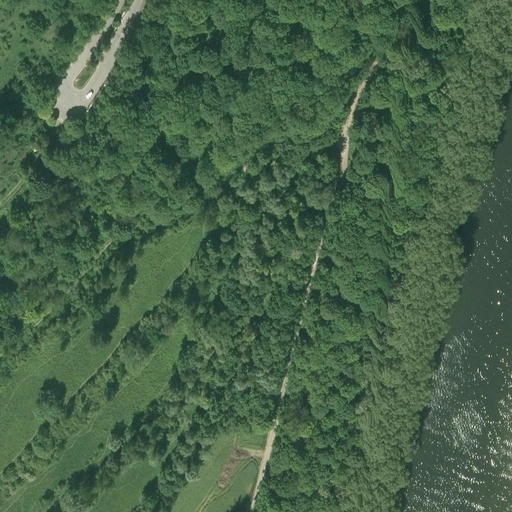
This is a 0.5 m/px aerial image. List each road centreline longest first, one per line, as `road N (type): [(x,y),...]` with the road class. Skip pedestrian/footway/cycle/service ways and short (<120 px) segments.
road 1 (track): [(338,136),(261,163),(107,248),(0,363)]
road 2 (track): [(250,511),(331,208),(338,136)]
road 3 (tertiary): [(144,0),(73,106),(65,88),(119,0)]
road 4 (track): [(456,0),(366,77),(338,136)]
